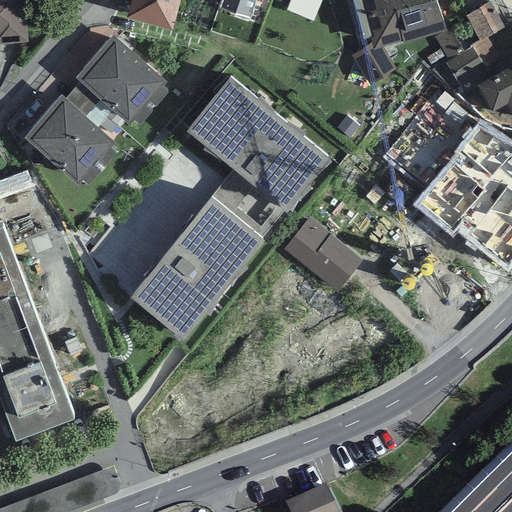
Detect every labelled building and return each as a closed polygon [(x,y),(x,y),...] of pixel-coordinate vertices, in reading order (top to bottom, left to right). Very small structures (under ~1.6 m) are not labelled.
[(23,0),(0,0),(0,37),(26,35),(23,0)] [(178,0),(130,0),(127,13),(172,25),(178,0)] [(254,0),(219,0),(219,1),(250,12),(254,0)] [(318,21),(322,0),(293,0),(291,14),(318,21)] [(394,0),(353,0),(363,35),(370,33),(373,45),(404,37),(394,0)] [(394,0),(404,37),(404,39),(446,27),(437,0),(394,0)] [(481,40),(505,29),(493,2),(469,12),(481,40)] [(129,119),(132,114),(139,120),(168,88),(162,83),(166,77),(113,30),(76,72),(81,77),(101,94),(114,106),(129,119)] [(511,60),(478,80),(492,105),(506,97),(511,107),(511,60)] [(473,64),(457,69),(461,85),(477,80),(473,64)] [(286,205),(329,152),(230,71),(186,124),(235,165),(286,205)] [(81,77),(66,94),(85,111),(101,94),(81,77)] [(77,178),(80,173),(86,179),(116,147),(110,142),(114,136),(99,123),(85,111),(66,94),(61,89),(24,131),(77,178)] [(99,123),(114,106),(101,94),(85,111),(99,123)] [(211,190),(131,289),(184,332),(264,233),(286,205),(235,165),(213,192),(211,190)] [(363,257),(309,215),(284,247),(339,289),(363,257)] [(1,220),(0,220),(0,390),(16,431),(73,409),(1,220)] [(106,467),(0,506),(0,511),(57,511),(115,491),(118,489),(120,486),(120,483),(115,471),(113,469),(110,467),(106,467)] [(338,511),(326,483),(286,501),(290,511),(338,511)]
